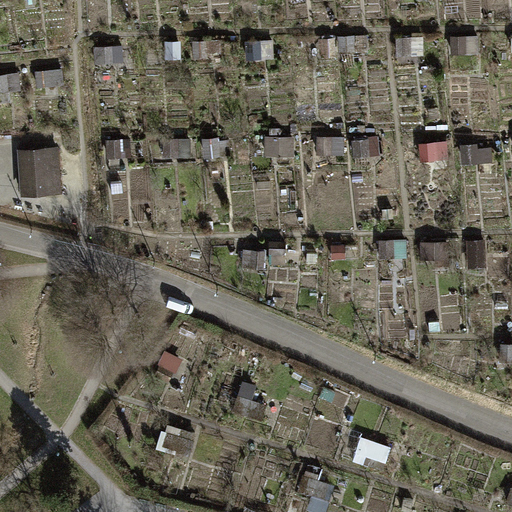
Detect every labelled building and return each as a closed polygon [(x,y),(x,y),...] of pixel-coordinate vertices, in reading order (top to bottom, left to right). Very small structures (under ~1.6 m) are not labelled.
[(297,155),(297,134),(270,136),(271,156),(297,155)] [(319,138),(320,155),(346,154),(345,137),(319,138)] [(450,141),(423,143),(424,158),(451,156),(450,141)] [(54,145),(18,146),(18,201),(55,200),(54,145)] [(192,458),(199,431),(168,423),(161,450),(192,458)] [(366,437),(361,451),(386,460),(391,446),(366,437)]
